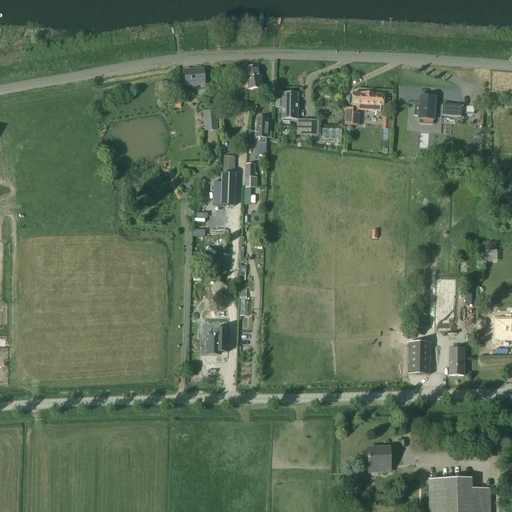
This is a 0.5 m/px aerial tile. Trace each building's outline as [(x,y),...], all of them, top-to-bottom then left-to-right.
[(249,89),(261,87),(259,66),(246,68),(246,71),(245,72),(245,76),(247,76),(249,89)] [(204,86),(203,70),(185,71),(186,87),(204,86)] [(298,120),(298,112),(298,94),(282,93),(282,99),(275,99),(275,107),(282,108),(282,112),(281,120),(298,120)] [(353,93),(353,96),(352,105),(353,105),(352,109),(345,108),(344,125),(359,127),(360,114),(357,114),(357,110),(380,112),(381,106),(383,106),(384,95),(353,93)] [(442,106),(434,105),(435,99),(434,98),(434,96),(429,96),(429,98),(426,98),(426,96),(421,95),(421,98),(420,97),(420,102),(415,102),(414,116),(418,117),(418,119),(419,119),(419,124),(432,125),(432,120),(433,120),(433,115),(441,116),(461,118),(462,113),(474,114),(474,107),(442,104),(442,106)] [(205,132),(217,131),(216,111),(204,112),(205,132)] [(257,119),(256,138),(260,138),(259,144),(266,144),(266,139),(271,139),(272,122),(267,122),(267,120),(257,119)] [(297,136),(318,136),(318,121),(298,120),(297,136)] [(234,171),(234,157),(223,156),(223,171),(234,171)] [(257,178),(255,178),(255,165),(245,165),(245,189),(257,189),(257,178)] [(220,206),(234,207),(236,174),(221,173),(221,194),(214,194),(213,205),(220,206)] [(223,254),(224,242),(205,241),(204,254),(223,254)] [(455,289),(434,290),(435,318),(456,317),(455,289)] [(441,319),(442,334),(456,334),(456,319),(441,319)] [(206,339),(206,356),(217,356),(220,356),(220,353),(228,353),(228,331),(217,331),(216,337),(213,337),(213,339),(206,339)] [(430,376),(430,344),(408,343),(407,376),(430,376)] [(465,350),(449,349),(449,376),(464,376),(465,350)] [(389,448),(367,449),(368,473),(390,473),(389,448)] [(429,480),(430,511),(491,511),(491,489),(472,489),(472,479),(429,480)]
